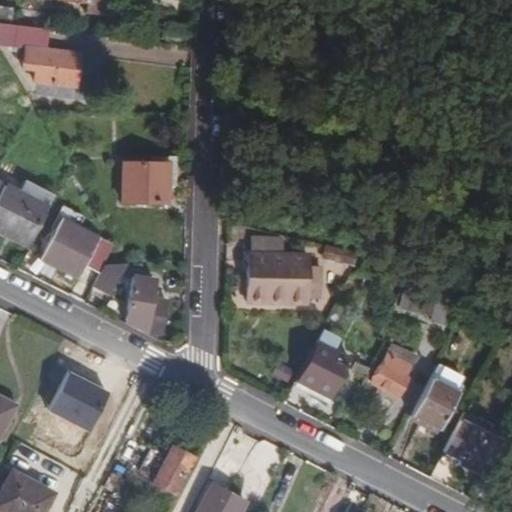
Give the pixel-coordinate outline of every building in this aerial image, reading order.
[(60,0),(87,4),(86,13),(104,14),(104,9),(106,8),(106,0),(60,0)] [(0,25),(11,27),(13,9),(0,7),(0,25)] [(46,30),(65,33),(68,12),(49,9),(46,30)] [(0,46),(16,48),(15,59),(23,61),(22,68),(34,70),(33,82),(76,87),(80,54),(44,50),(46,30),(11,27),(0,25),(0,46)] [(192,43),(195,28),(171,25),(169,39),(190,42),(192,43)] [(165,165),(165,185),(174,185),(175,157),(165,157),(165,165)] [(238,163),(228,162),(228,181),(237,181),(238,163)] [(164,200),(165,185),(165,165),(123,164),(122,200),(164,200)] [(0,195),(0,231),(28,246),(54,196),(25,182),(19,195),(4,188),(0,195)] [(85,266),(99,274),(103,265),(112,247),(61,220),(40,260),(78,278),(85,266)] [(311,255),(248,253),(246,302),(308,305),(311,255)] [(99,274),(90,288),(108,297),(125,264),(103,265),(99,274)] [(132,278),(125,323),(145,333),(160,336),(165,301),(150,298),(153,280),(132,278)] [(434,299),(401,292),(399,304),(431,312),(430,320),(455,326),(459,306),(450,304),(451,298),(435,295),(434,299)] [(319,333),(294,382),(328,400),(349,361),(331,352),(335,342),(319,333)] [(414,357),(390,344),(370,384),(397,399),(408,377),(406,376),(414,357)] [(68,371),(48,409),(90,431),(110,393),(68,371)] [(457,393),(430,378),(409,417),(437,431),(457,393)] [(0,431),(14,405),(0,398),(0,431)] [(496,441),(458,421),(443,451),(481,471),(496,441)] [(192,459),(169,447),(165,452),(150,444),(139,467),(154,475),(149,483),(172,496),(192,459)] [(43,511),(52,494),(11,472),(0,492),(0,511),(43,511)] [(241,511),(245,506),(209,488),(196,511),(241,511)] [(157,511),(171,511),(174,506),(163,501),(157,511)]
